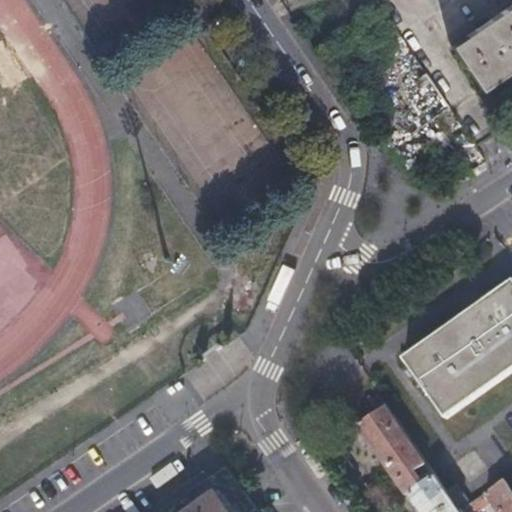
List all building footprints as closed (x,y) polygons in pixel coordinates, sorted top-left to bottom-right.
[(291,17),(309,5),(315,0),(282,0),(280,1),(291,17)] [(480,89),(511,67),(511,3),(451,45),(480,89)] [(426,72),(406,86),(386,99),(409,133),(449,107),(426,72)] [(450,417),(505,379),(511,373),(511,283),(407,359),(450,417)] [(221,347),(198,364),(201,369),(225,352),(221,347)] [(417,511),(462,511),(386,406),(357,427),(417,511)] [(485,511),(495,505),(500,511),(511,511),(511,489),(509,485),(480,504),(485,511)] [(453,493),(459,502),(465,510),(474,504),(462,486),(453,493)] [(198,511),(228,511),(218,498),(198,511)]
